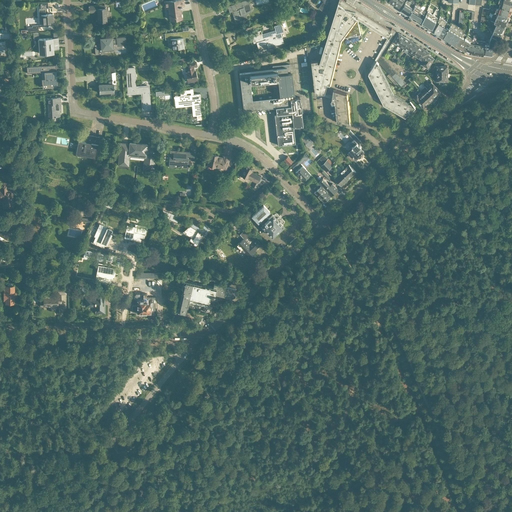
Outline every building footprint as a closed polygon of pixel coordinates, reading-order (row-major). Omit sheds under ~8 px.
[(183,0),(175,0),(164,1),(165,8),(167,8),(167,9),(168,11),(168,12),(169,12),(170,20),(181,18),(180,7),(182,7),(182,6),(184,6),(183,0)] [(248,0),(228,6),(230,12),(233,10),(234,13),(233,14),(236,22),(248,19),(245,11),(252,8),(249,0),(248,0)] [(330,84),(342,39),(361,35),(359,24),(357,23),(357,17),(388,37),(389,35),(388,35),(391,29),(362,11),(345,0),(339,0),(320,62),(318,61),(318,59),(312,60),(316,93),(322,93),(324,92),(325,92),(328,83),(330,84)] [(408,0),(401,10),(408,15),(413,7),(411,6),(413,3),(408,0)] [(511,1),(505,0),(495,0),(501,2),(499,5),(511,9),(511,7),(511,1)] [(510,15),(511,9),(499,5),(499,8),(494,6),(495,3),(490,2),(489,8),(496,10),(495,11),(496,11),(510,15)] [(32,27),(27,27),(28,31),(39,30),(39,26),(44,26),(47,26),(47,24),(54,24),(53,14),(46,14),(45,8),(48,8),(48,3),(40,4),(41,8),(39,9),(39,16),(41,16),(41,15),(42,15),(43,24),(40,25),(32,25),(32,27)] [(105,5),(89,6),(89,12),(98,11),(98,22),(107,21),(106,7),(105,7),(105,5)] [(416,5),(410,15),(410,16),(412,18),(413,17),(415,18),(421,8),(416,5)] [(425,7),(423,5),(415,18),(417,19),(417,20),(419,22),(420,22),(426,11),(424,10),(425,7)] [(433,12),(436,14),(436,12),(438,8),(435,6),(433,5),(432,10),(431,12),(428,11),(422,23),(422,24),(424,25),(425,25),(427,26),(434,16),(432,15),(433,12)] [(508,20),(510,15),(496,11),(495,14),(508,20)] [(505,27),(508,20),(495,14),(493,13),(491,17),(489,16),(488,19),(495,22),(494,22),(505,27)] [(436,21),(438,18),(434,16),(427,26),(429,27),(429,28),(431,29),(432,29),(436,21)] [(439,34),(447,21),(445,20),(445,19),(441,16),(440,17),(440,16),(440,18),(439,21),(438,22),(440,23),(435,31),(435,32),(437,33),(438,33),(439,34)] [(320,21),(313,23),(316,31),(322,29),(320,21)] [(444,36),(452,24),(447,21),(439,34),(440,35),(441,36),(443,36),(444,36)] [(503,33),(505,27),(494,22),(492,28),(503,33)] [(261,30),(253,32),(259,51),(269,48),(268,47),(284,43),(281,32),(284,32),(281,23),(274,26),(275,30),(262,34),(261,30)] [(444,36),(444,37),(445,38),(446,39),(447,39),(449,40),(456,28),(454,27),(452,25),(451,25),(444,36)] [(456,28),(449,40),(455,44),(463,32),(462,32),(463,26),(460,26),(460,30),(458,29),(456,28)] [(416,107),(394,94),(379,63),(379,62),(377,60),(381,55),(396,31),(392,28),(391,29),(388,35),(389,35),(388,37),(370,69),(371,70),(369,74),(369,75),(384,104),(405,117),(416,107)] [(503,33),(492,28),(489,34),(492,35),(497,37),(501,39),(503,33)] [(184,47),(183,38),(183,37),(190,36),(189,32),(167,34),(167,39),(170,39),(172,49),(184,47)] [(397,46),(404,36),(403,35),(403,34),(401,33),(401,34),(399,32),(392,43),(397,46)] [(460,47),(467,35),(463,32),(455,44),(455,45),(457,46),(458,45),(460,47)] [(470,42),(465,50),(468,52),(471,53),(471,54),(473,54),(474,53),(476,40),(477,40),(477,34),(474,34),(473,38),(472,38),(471,40),(470,42)] [(470,42),(471,40),(472,38),(467,35),(460,47),(462,48),(462,49),(464,50),(465,50),(470,42)] [(496,40),(497,37),(492,35),(490,39),(490,43),(485,43),(484,53),(493,54),(494,53),(494,49),(496,49),(496,45),(495,45),(496,40)] [(116,37),(116,38),(113,39),(113,36),(100,37),(101,44),(94,44),(95,54),(104,54),(104,50),(114,49),(114,44),(117,44),(117,46),(126,45),(126,37),(116,37)] [(404,36),(397,46),(400,48),(402,50),(409,39),(407,38),(407,37),(406,36),(405,37),(404,36)] [(59,44),(58,38),(53,38),(53,37),(38,38),(39,54),(53,53),(52,44),(59,44)] [(409,39),(402,50),(404,51),(407,53),(414,42),(413,42),(413,41),(411,40),(409,39)] [(476,40),(474,53),(481,55),(481,54),(482,54),(484,54),(484,53),(485,43),(485,41),(477,40),(476,40)] [(414,42),(407,53),(412,56),(419,45),(417,44),(416,43),(415,43),(414,42)] [(419,57),(424,49),(423,48),(423,47),(422,46),(421,47),(419,45),(412,56),(414,58),(416,55),(419,57)] [(422,64),(428,53),(429,52),(427,51),(427,50),(426,49),(425,50),(424,49),(419,57),(422,59),(420,62),(421,63),(422,64)] [(428,67),(434,58),(431,56),(431,55),(428,53),(422,64),(428,67)] [(196,62),(185,64),(187,71),(186,72),(186,76),(187,76),(188,82),(197,81),(195,71),(194,71),(193,66),(197,66),(196,62)] [(302,107),(302,106),(301,106),(300,97),(293,98),(293,94),(289,64),(273,66),(273,69),(246,72),(244,72),(239,73),(241,86),(239,86),(239,90),(241,90),(243,110),(275,107),(276,114),(274,114),(275,123),(274,123),(274,124),(274,125),(275,125),(276,130),(277,140),(278,145),(285,144),(295,143),(293,126),(303,125),(301,109),(301,108),(302,108),(302,107)] [(445,66),(445,64),(437,64),(437,65),(435,65),(434,67),(435,69),(437,69),(437,73),(448,73),(448,69),(447,69),(447,66),(445,66)] [(51,85),(57,85),(57,78),(55,78),(54,71),(56,71),(56,65),(27,67),(27,73),(45,72),(45,79),(42,79),(43,87),(50,87),(51,86),(51,85)] [(128,92),(133,91),(134,93),(142,93),(143,108),(144,108),(145,109),(150,108),(149,108),(148,95),(149,95),(149,91),(149,86),(148,86),(135,87),(134,73),(135,72),(134,67),(126,68),(128,92)] [(108,84),(99,84),(99,93),(114,92),(113,84),(116,83),(115,72),(114,72),(114,69),(109,69),(109,72),(107,72),(108,84)] [(448,77),(448,73),(437,73),(434,73),(434,78),(437,82),(445,82),(445,80),(447,80),(447,77),(448,77)] [(433,84),(432,82),(430,81),(429,82),(431,83),(430,84),(431,85),(427,89),(434,97),(435,96),(436,96),(437,95),(437,94),(440,91),(433,84)] [(425,86),(420,91),(421,92),(429,101),(431,99),(432,100),(434,99),(433,97),(434,97),(427,89),(425,86)] [(325,94),(324,92),(322,93),(322,96),(333,99),(332,102),(336,103),(338,120),(351,124),(348,93),(334,89),(333,96),(325,94)] [(201,103),(200,94),(187,95),(186,90),(180,91),(181,96),(178,96),(177,95),(175,95),(175,96),(174,96),(175,107),(188,105),(192,105),(194,115),(198,114),(202,114),(201,103)] [(429,101),(421,92),(418,94),(414,97),(423,107),(427,104),(428,104),(429,103),(429,102),(429,101)] [(61,108),(60,98),(49,98),(47,98),(47,99),(48,99),(48,104),(49,117),(55,116),(56,116),(59,116),(59,108),(61,108)] [(363,147),(360,144),(359,145),(359,144),(361,142),(350,130),(347,132),(354,139),(352,141),(352,142),(350,144),(354,147),(348,152),(349,153),(348,154),(352,158),(354,156),(356,158),(357,157),(358,158),(359,158),(360,158),(361,158),(361,157),(362,157),(362,156),(362,155),(361,154),(362,154),(362,153),(364,151),(362,149),(363,147)] [(301,139),(306,144),(310,140),(304,133),(301,136),(302,137),(301,139)] [(78,140),(76,154),(95,157),(99,137),(87,134),(86,142),(78,140)] [(121,143),(119,165),(128,166),(129,156),(145,158),(144,167),(154,168),(156,147),(147,146),(147,144),(130,143),(130,144),(121,143)] [(170,150),(169,167),(188,168),(189,165),(191,165),(191,162),(189,162),(189,160),(194,161),(195,152),(195,153),(189,152),(189,154),(171,152),(171,150),(170,150)] [(210,154),(207,166),(215,167),(216,167),(227,169),(230,157),(223,156),(223,159),(217,158),(218,156),(210,154)] [(324,154),(320,158),(325,162),(322,165),(331,175),(336,170),(332,166),(334,164),(329,158),(328,158),(324,154)] [(288,156),(284,159),(289,165),(292,161),(288,156)] [(309,167),(315,162),(310,157),(305,162),(309,167)] [(349,164),(345,168),(352,176),(356,172),(349,164)] [(311,174),(303,165),(296,172),(302,179),(306,179),(311,174)] [(245,166),(240,175),(248,179),(248,178),(256,182),(254,186),(255,186),(257,188),(257,189),(267,179),(265,181),(261,179),(260,178),(260,177),(257,175),(257,176),(251,173),(253,170),(245,166)] [(352,176),(345,168),(334,178),(341,186),(352,176)] [(318,182),(321,185),(331,195),(338,189),(333,183),(331,185),(323,178),(318,182)] [(9,189),(8,181),(0,181),(0,195),(1,196),(1,198),(3,198),(3,201),(4,201),(4,202),(3,203),(3,204),(4,205),(4,206),(13,206),(12,189),(9,189)] [(321,185),(314,192),(324,202),(331,195),(321,185)] [(264,205),(262,207),(252,216),(258,223),(260,222),(263,225),(269,219),(266,216),(270,212),(264,205)] [(273,215),(269,219),(263,225),(262,225),(265,228),(263,229),(266,232),(267,231),(272,236),(273,235),(274,236),(275,236),(275,235),(276,235),(276,234),(276,233),(280,229),(281,229),(282,229),(282,228),(283,228),(283,227),(282,227),(282,226),(283,226),(279,222),(281,221),(278,218),(277,219),(273,215)] [(0,234),(3,237),(7,239),(11,231),(10,230),(13,226),(6,221),(4,224),(3,223),(3,222),(0,220),(0,234)] [(189,225),(182,232),(190,237),(189,239),(194,242),(193,244),(197,245),(204,234),(206,235),(209,229),(205,225),(202,229),(192,223),(190,226),(189,225)] [(95,237),(93,243),(104,248),(105,244),(107,245),(106,245),(110,234),(112,235),(111,234),(113,229),(101,224),(99,229),(97,228),(94,236),(95,237)] [(127,224),(124,238),(124,237),(140,240),(140,241),(141,238),(144,239),(148,226),(139,224),(138,226),(135,226),(135,224),(135,225),(127,224)] [(261,244),(255,238),(246,229),(242,233),(245,237),(236,246),(248,259),(256,251),(255,250),(261,244)] [(98,263),(95,281),(111,283),(112,280),(114,280),(113,279),(115,267),(116,268),(116,267),(107,266),(107,264),(101,263),(100,265),(98,264),(99,263),(98,263)] [(234,292),(235,288),(213,283),(213,285),(176,277),(174,283),(169,281),(167,283),(162,288),(174,291),(176,294),(174,302),(179,303),(178,310),(185,312),(188,300),(208,304),(210,294),(213,295),(213,291),(214,292),(231,296),(234,294),(234,292)] [(16,296),(16,291),(14,291),(14,285),(6,285),(6,288),(4,288),(4,296),(6,296),(6,298),(8,298),(8,301),(13,301),(13,296),(16,296)] [(103,303),(103,290),(96,290),(96,294),(97,294),(97,299),(86,299),(86,306),(95,306),(95,312),(103,312),(103,313),(103,303)] [(56,294),(43,295),(44,305),(47,305),(47,309),(55,308),(55,305),(61,305),(61,294),(60,294),(60,293),(56,293),(56,294)] [(155,297),(147,297),(147,293),(137,293),(135,295),(135,299),(137,300),(137,304),(132,304),(132,312),(138,312),(138,313),(139,315),(142,315),(143,314),(143,312),(150,312),(150,309),(155,309),(155,297)] [(160,295),(160,310),(169,310),(169,295),(160,295)]
